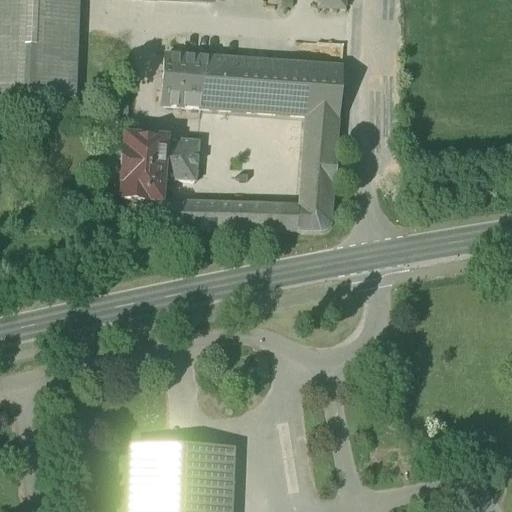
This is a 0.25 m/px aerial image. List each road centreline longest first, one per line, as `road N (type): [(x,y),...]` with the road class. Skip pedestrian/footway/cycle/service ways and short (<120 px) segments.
road 1 (unclassified): [(0,389),(228,340),(346,366),(362,353),(375,321),(373,260)]
road 2 (tertiary): [(373,260),(0,336)]
road 3 (unclassified): [(357,0),(353,124),(373,260)]
road 4 (unknown): [(332,391),(281,410),(271,452),(273,498),(286,511)]
road 5 (tertiary): [(511,237),(373,260)]
road 6 (unknown): [(346,511),(352,504),(448,499),(474,511)]
